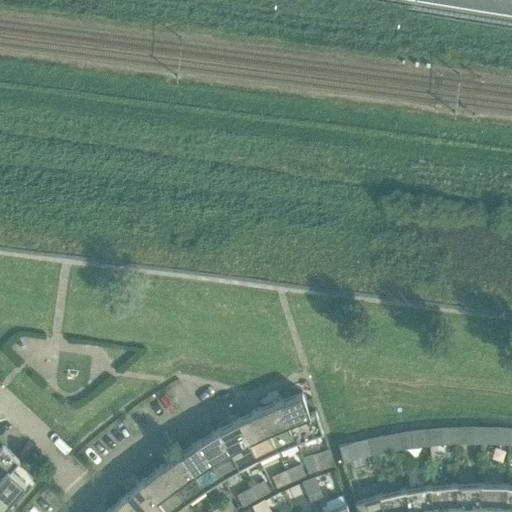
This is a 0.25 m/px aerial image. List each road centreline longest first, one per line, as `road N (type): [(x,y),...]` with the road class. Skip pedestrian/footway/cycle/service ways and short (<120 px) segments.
road 1 (residential): [(86,487),(213,392)]
road 2 (residential): [(0,398),(86,487)]
